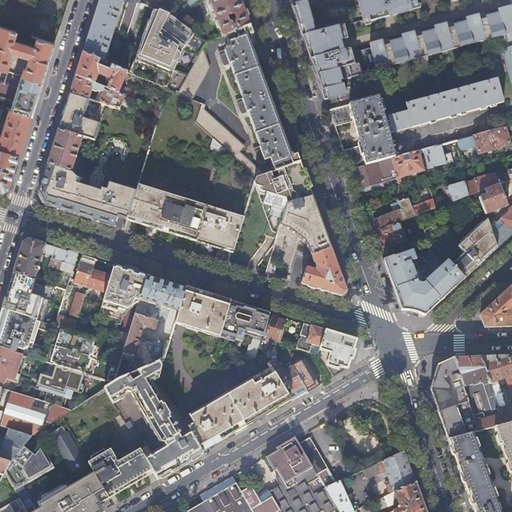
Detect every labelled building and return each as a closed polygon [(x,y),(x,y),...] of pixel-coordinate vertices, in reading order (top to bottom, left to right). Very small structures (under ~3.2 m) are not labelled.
[(90,29),(82,53),(99,61),(104,62),(122,2),(115,0),(99,0),(95,14),(90,29)] [(162,0),(157,10),(159,11),(169,15),(176,0),(162,0)] [(244,9),(240,0),(208,0),(211,6),(209,6),(211,12),(213,11),(222,37),(226,36),(250,27),(245,13),(244,9)] [(415,0),(357,0),(363,21),(369,19),(370,22),(389,17),(388,12),(391,11),(393,16),(412,11),(411,7),(417,5),(415,0)] [(132,1),(121,34),(130,37),(141,4),(132,1)] [(467,24),(454,27),(452,22),(433,27),(435,33),(421,36),(420,30),(401,35),(402,41),(389,45),(388,39),(369,44),(370,48),(351,53),(350,49),(347,50),(345,43),(344,40),(347,39),(344,25),(318,31),(318,29),(317,27),(310,2),(292,7),(296,22),(307,53),(319,85),(325,100),(327,100),(327,101),(346,96),(344,92),(364,87),(360,74),(499,38),(502,50),(501,50),(511,90),(511,11),(511,6),(497,10),(499,16),(486,19),(484,13),(465,18),(467,24)] [(133,73),(133,75),(168,90),(178,94),(188,75),(177,71),(184,55),(197,60),(203,48),(206,43),(173,18),(169,15),(159,11),(158,12),(154,24),(148,21),(147,21),(143,34),(139,47),(143,49),(137,64),(133,73)] [(152,13),(148,21),(154,24),(158,12),(156,12),(156,11),(155,11),(154,11),(153,12),(152,12),(152,13)] [(54,43),(32,36),(31,39),(35,41),(33,46),(13,40),(15,31),(0,26),(0,67),(7,70),(9,63),(8,62),(7,62),(10,51),(29,57),(26,67),(24,67),(23,68),(21,75),(42,82),(48,61),(54,43)] [(252,31),(250,27),(226,36),(230,50),(227,51),(228,53),(225,54),(226,56),(221,58),(224,67),(226,68),(228,68),(231,67),(244,102),(243,102),(244,104),(239,106),(242,116),(243,117),(245,117),(249,115),(262,152),(261,152),(262,155),(257,156),(260,166),(261,167),(262,167),(272,164),(274,172),(300,163),(297,155),(290,157),(247,38),(253,35),(252,31)] [(134,63),(137,64),(143,49),(139,47),(133,61),(135,62),(134,63)] [(197,60),(188,75),(178,94),(193,100),(212,67),(203,48),(197,60)] [(78,65),(75,76),(94,84),(98,75),(109,79),(105,88),(118,94),(127,73),(107,64),(106,69),(101,67),(102,65),(98,63),(99,61),(82,53),(78,65)] [(0,105),(9,109),(31,115),(39,92),(42,82),(21,75),(13,101),(0,96),(0,105)] [(72,86),(69,94),(89,100),(92,91),(96,93),(97,91),(103,93),(100,103),(120,110),(124,96),(118,94),(105,88),(94,84),(75,76),(72,86)] [(378,98),(329,112),(331,117),(333,123),(352,118),(353,122),(359,146),(360,150),(344,155),(347,162),(350,170),(394,158),(388,135),(399,132),(411,128),(504,103),(497,80),(477,85),(476,83),(471,85),(471,87),(449,93),(448,90),(443,92),(443,94),(420,101),(419,98),(413,100),(414,102),(405,105),(407,112),(394,115),(383,118),(378,98)] [(124,96),(133,100),(135,96),(126,92),(124,96)] [(81,138),(93,142),(99,124),(94,123),(87,121),(88,117),(87,117),(84,116),(86,109),(89,100),(69,94),(67,103),(61,119),(60,123),(58,131),(81,138)] [(98,103),(92,101),(89,110),(87,117),(88,117),(93,118),(93,119),(94,119),(94,120),(95,121),(100,103),(98,103)] [(205,105),(202,104),(196,122),(213,139),(226,150),(256,178),(264,175),(240,153),(245,148),(203,109),(205,105)] [(161,111),(147,105),(145,110),(159,116),(161,111)] [(31,115),(9,109),(0,138),(0,148),(19,155),(25,134),(31,115)] [(352,118),(333,123),(334,127),(353,122),(352,118)] [(509,146),(505,128),(489,132),(494,150),(509,146)] [(53,146),(47,165),(70,172),(77,178),(79,178),(81,179),(84,173),(72,169),(76,154),(79,154),(80,151),(77,150),(81,138),(58,131),(53,146)] [(473,136),(457,141),(460,152),(465,150),(476,147),(478,154),(494,150),(489,132),(473,136)] [(226,150),(213,139),(210,151),(224,156),(226,150)] [(447,165),(442,145),(422,150),(423,154),(428,170),(447,165)] [(343,151),(344,155),(360,150),(359,146),(343,151)] [(0,190),(2,191),(8,188),(15,165),(19,155),(0,148),(0,190)] [(356,194),(358,193),(384,186),(382,183),(424,171),(420,155),(423,154),(422,150),(394,158),(350,170),(348,171),(352,182),(356,194)] [(302,170),(300,163),(274,172),(264,175),(256,178),(255,183),(262,203),(264,204),(263,207),(272,232),(273,233),(274,233),(278,235),(280,227),(288,205),(312,197),(309,189),(306,179),(302,170)] [(83,217),(100,222),(101,224),(107,226),(108,224),(114,226),(117,218),(127,221),(128,217),(135,193),(136,189),(127,186),(126,189),(109,183),(107,190),(95,186),(87,190),(78,187),(77,184),(80,185),(81,179),(79,178),(77,178),(70,172),(47,165),(46,166),(45,166),(43,172),(44,173),(40,186),(38,186),(37,192),(38,194),(37,195),(41,204),(43,203),(45,207),(51,208),(51,207),(60,210),(60,211),(69,214),(71,213),(83,217)] [(306,179),(309,189),(313,187),(306,169),(302,170),(306,179)] [(491,173),(480,175),(481,178),(474,180),(474,181),(478,192),(483,190),(497,184),(494,177),(494,174),(491,175),(491,173)] [(497,184),(499,184),(503,182),(502,177),(502,175),(494,177),(497,184)] [(474,181),(464,184),(468,196),(476,192),(478,192),(474,181)] [(464,184),(464,182),(448,186),(448,188),(447,188),(449,196),(451,196),(452,201),(468,196),(464,184)] [(485,195),(478,198),(485,215),(507,206),(499,184),(497,184),(483,190),(485,195)] [(128,217),(127,221),(232,254),(243,219),(137,186),(136,189),(135,193),(128,217)] [(316,208),(312,197),(288,205),(280,227),(288,230),(306,242),(311,256),(331,249),(324,229),(317,212),(316,208)] [(392,212),(368,222),(372,232),(377,230),(400,221),(424,212),(430,210),(435,208),(434,205),(432,199),(410,208),(407,197),(397,200),(397,201),(400,209),(392,212)] [(400,209),(397,201),(389,204),(392,212),(400,209)] [(511,205),(507,210),(508,211),(499,220),(498,218),(487,222),(489,228),(496,248),(497,248),(500,250),(510,240),(511,238),(511,205)] [(430,210),(424,212),(427,219),(432,217),(430,210)] [(476,267),(483,261),(496,249),(496,248),(489,228),(487,222),(486,220),(457,247),(463,253),(451,265),(464,279),(476,267)] [(400,221),(377,230),(383,246),(393,243),(394,245),(404,241),(400,230),(403,228),(400,221)] [(440,240),(435,226),(423,230),(428,244),(431,243),(440,240)] [(17,259),(13,274),(39,282),(41,276),(36,275),(43,253),(45,254),(44,257),(50,259),(48,266),(60,270),(61,265),(63,266),(57,287),(66,290),(67,289),(68,286),(78,254),(52,246),(29,239),(25,241),(22,243),(17,259)] [(338,269),(331,249),(311,256),(314,263),(315,263),(317,268),(316,271),(309,269),(311,262),(309,257),(307,257),(303,268),(306,269),(301,284),(341,297),(346,291),(338,269)] [(392,257),(382,260),(396,298),(400,309),(408,311),(408,313),(412,314),(417,315),(417,313),(425,315),(464,279),(451,265),(446,260),(424,281),(422,278),(418,281),(420,283),(417,283),(413,273),(419,271),(411,251),(393,258),(392,257)] [(89,258),(82,256),(73,283),(87,288),(93,270),(96,260),(89,258)] [(269,264),(267,273),(273,274),(275,266),(269,264)] [(123,267),(122,268),(139,273),(139,272),(139,271),(139,270),(138,269),(137,269),(126,265),(125,265),(124,266),(123,266),(123,267)] [(91,338),(80,373),(84,375),(113,384),(113,383),(128,337),(113,332),(116,323),(120,324),(123,315),(128,313),(129,309),(134,306),(135,304),(139,302),(147,276),(143,275),(139,273),(122,268),(114,266),(111,276),(105,294),(93,331),(91,338)] [(93,270),(87,288),(85,294),(89,295),(91,289),(105,294),(111,276),(93,270)] [(4,299),(1,309),(18,314),(38,321),(43,322),(54,287),(53,286),(48,285),(42,283),(39,282),(13,274),(7,292),(4,299)] [(128,337),(113,383),(117,382),(129,377),(137,373),(159,363),(164,361),(169,345),(170,341),(140,339),(143,329),(146,328),(155,330),(158,322),(152,320),(153,316),(153,315),(146,313),(149,303),(161,307),(161,308),(162,308),(164,309),(162,314),(160,313),(159,318),(158,322),(163,324),(165,323),(169,310),(178,312),(186,288),(178,286),(147,276),(139,302),(128,337)] [(511,288),(511,287),(496,300),(479,316),(482,322),(484,327),(502,327),(511,326),(511,288)] [(199,292),(186,288),(178,312),(170,341),(169,345),(214,359),(219,340),(220,340),(221,338),(222,335),(232,302),(199,292)] [(71,315),(78,317),(84,296),(77,294),(71,315)] [(235,340),(242,342),(244,335),(245,332),(257,335),(262,337),(268,319),(269,314),(249,308),(232,302),(222,335),(235,339),(235,340)] [(43,322),(38,321),(18,314),(1,309),(0,313),(0,348),(22,355),(26,356),(50,364),(55,366),(80,373),(91,338),(73,332),(55,326),(43,322)] [(58,316),(55,326),(73,332),(75,325),(76,322),(58,316)] [(262,337),(259,347),(264,355),(269,351),(273,340),(280,342),(286,322),(276,319),(276,321),(268,319),(262,337)] [(325,331),(304,324),(300,336),(308,339),(307,342),(315,345),(315,346),(320,348),(325,331)] [(73,332),(91,338),(93,331),(75,325),(73,332)] [(320,348),(320,350),(330,354),(327,367),(333,378),(338,375),(347,370),(351,355),(355,341),(336,334),(325,331),(320,348)] [(250,345),(244,364),(253,365),(254,365),(259,347),(262,337),(257,335),(256,339),(254,338),(252,346),(250,345)] [(0,388),(3,389),(5,380),(17,384),(19,376),(16,375),(22,355),(0,348),(0,388)] [(26,356),(22,355),(16,375),(19,376),(26,356)] [(494,357),(480,357),(502,425),(511,423),(506,406),(505,406),(497,382),(501,380),(500,379),(505,377),(509,388),(511,386),(511,367),(508,356),(494,357)] [(467,358),(454,358),(454,360),(477,432),(494,427),(502,425),(480,357),(467,358)] [(303,386),(307,393),(315,388),(319,386),(303,360),(292,367),(303,386)] [(434,400),(449,440),(472,433),(477,432),(454,360),(440,366),(432,384),(433,387),(430,388),(434,400)] [(268,363),(269,364),(284,389),(286,387),(284,384),(286,383),(292,393),(303,386),(292,367),(282,372),(275,361),(268,363)] [(113,384),(105,389),(104,389),(113,405),(125,398),(125,394),(127,393),(131,394),(159,442),(164,443),(166,446),(152,455),(150,451),(146,453),(148,457),(145,459),(151,470),(153,473),(157,480),(169,473),(173,471),(190,461),(202,454),(201,452),(190,432),(181,437),(179,434),(180,431),(151,383),(158,379),(161,368),(159,363),(137,373),(139,376),(132,381),(129,377),(117,382),(113,383),(113,384)] [(55,366),(50,364),(47,373),(52,375),(55,366)] [(187,428),(190,432),(201,452),(234,433),(245,426),(291,400),(288,395),(284,389),(269,364),(266,366),(269,372),(189,419),(193,425),(187,428)] [(43,375),(40,374),(36,386),(39,387),(38,390),(41,391),(46,393),(43,402),(59,407),(62,398),(65,399),(70,400),(71,398),(72,393),(73,392),(80,394),(82,393),(83,388),(83,385),(81,385),(84,375),(80,373),(55,366),(52,375),(47,373),(44,372),(43,375)] [(284,389),(288,395),(292,393),(286,383),(284,384),(286,387),(284,389)] [(3,389),(0,388),(0,427),(9,430),(30,437),(61,418),(71,411),(62,408),(59,407),(43,402),(38,400),(16,393),(3,389)] [(46,393),(41,391),(38,400),(43,402),(46,393)] [(502,425),(494,427),(497,436),(495,436),(499,446),(500,445),(507,464),(505,464),(509,473),(510,473),(511,477),(511,422),(511,423),(502,425)] [(65,426),(50,434),(72,472),(87,464),(65,426)] [(245,426),(234,433),(235,435),(247,428),(245,426)] [(247,428),(235,435),(236,437),(248,430),(247,428)] [(9,430),(0,456),(0,460),(10,464),(23,446),(30,437),(9,430)] [(449,440),(448,440),(453,454),(458,468),(463,481),(468,495),(469,498),(473,511),(500,511),(495,498),(497,497),(494,488),(492,489),(487,475),(489,475),(486,466),(484,467),(477,448),(479,448),(476,438),(474,439),(472,433),(449,440)] [(271,511),(278,508),(280,511),(320,511),(322,511),(332,511),(338,509),(325,488),(314,494),(308,484),(319,478),(317,475),(299,444),(297,439),(295,437),(276,449),(277,451),(268,456),(276,470),(278,469),(281,475),(277,477),(275,478),(280,486),(258,498),(251,486),(241,492),(240,490),(242,489),(242,487),(242,486),(241,485),(239,484),(237,485),(232,477),(200,496),(203,502),(187,511),(271,511)] [(299,444),(317,475),(328,468),(310,438),(299,444)] [(25,479),(28,482),(54,467),(42,446),(31,452),(23,446),(10,464),(4,472),(12,486),(25,479)] [(87,463),(94,474),(106,496),(143,475),(151,470),(145,459),(140,450),(132,455),(119,462),(112,449),(87,463)] [(406,456),(404,452),(378,464),(381,473),(381,474),(386,473),(388,479),(387,479),(388,481),(385,483),(389,495),(416,483),(410,468),(410,466),(406,456)] [(276,470),(268,456),(266,457),(277,477),(281,475),(278,469),(276,470)] [(0,475),(2,476),(4,472),(10,464),(0,460),(0,475)] [(381,473),(378,464),(346,478),(348,482),(354,485),(381,473)] [(106,496),(108,499),(153,473),(151,470),(143,475),(106,496)] [(94,474),(67,489),(68,491),(76,505),(75,505),(79,511),(99,511),(96,506),(101,504),(108,499),(106,496),(94,474)] [(325,488),(338,509),(339,511),(351,511),(353,511),(340,481),(325,488)] [(426,511),(425,508),(424,504),(420,493),(416,483),(389,495),(383,497),(387,507),(394,504),(392,499),(396,498),(400,508),(389,511),(426,511)] [(41,497),(42,500),(64,488),(62,485),(41,497)] [(39,510),(40,511),(79,511),(75,505),(76,505),(68,491),(67,489),(66,490),(65,487),(64,488),(42,500),(44,503),(39,506),(40,509),(39,510)] [(371,503),(376,501),(370,490),(359,495),(352,499),(357,510),(371,503)] [(21,510),(25,507),(19,497),(15,499),(21,510)] [(381,509),(387,507),(383,497),(377,501),(381,509)] [(27,511),(25,507),(21,510),(16,511),(13,511),(8,503),(0,507),(0,511),(27,511)]
